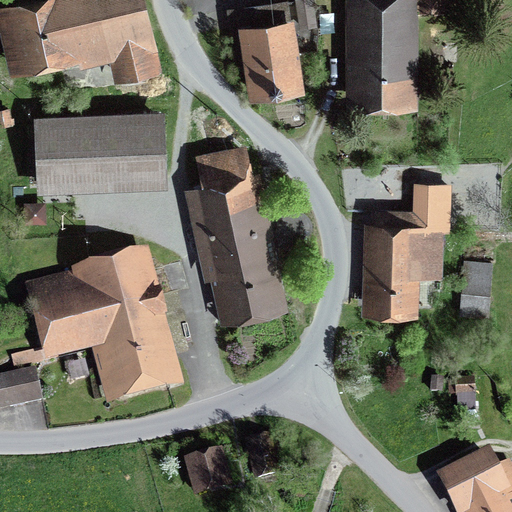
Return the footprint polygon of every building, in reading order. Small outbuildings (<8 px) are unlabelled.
[(123,79),(153,72),(146,44),(151,42),(141,0),(65,0),(65,2),(59,3),(58,0),(55,0),(13,10),(25,62),(71,52),(70,48),(114,38),(123,79)] [(312,0),(299,0),(297,0),(300,25),(316,23),(312,0)] [(358,0),(360,99),(404,99),(404,36),(410,36),(409,13),(404,13),(403,6),(472,5),(472,0),(358,0)] [(256,93),(298,87),(285,2),(243,8),(246,27),(232,29),(239,72),(252,70),(256,93)] [(42,183),(162,178),(160,118),(39,123),(42,183)] [(272,301),(284,298),(275,257),(263,260),(241,153),(199,161),(205,189),(194,191),(211,272),(222,269),(231,311),(273,302),(272,301)] [(406,308),(407,257),(421,257),(420,276),(441,277),(442,230),(446,230),(447,184),(417,184),(416,229),(376,228),(374,307),(406,308)] [(491,263),(466,261),(462,312),(487,314),(491,263)] [(118,392),(167,379),(137,263),(33,290),(47,346),(12,355),(15,367),(57,356),(53,345),(102,332),(118,392)] [(35,370),(20,373),(26,402),(41,399),(35,370)] [(20,373),(0,377),(0,408),(26,402),(20,373)] [(473,380),(451,381),(451,394),(459,393),(460,409),(474,409),(473,380)] [(247,443),(256,477),(278,471),(269,438),(247,443)] [(510,511),(500,491),(504,489),(487,457),(443,479),(460,511),(465,509),(466,511),(510,511)] [(215,458),(195,463),(201,487),(222,482),(215,458)]
